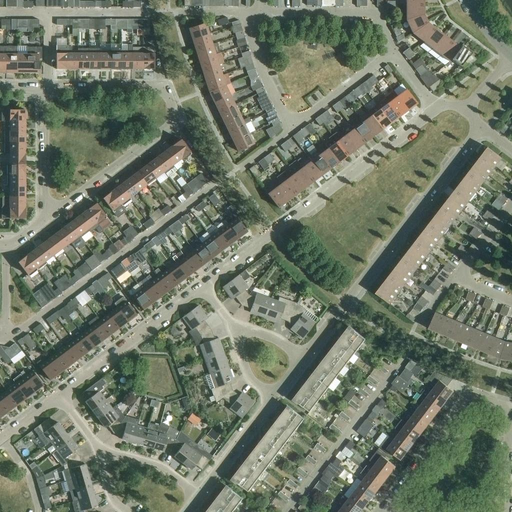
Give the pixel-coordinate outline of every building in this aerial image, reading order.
[(406,6),(406,21),(424,15),(424,6),(406,6)] [(406,21),(412,34),(427,23),(424,15),(406,21)] [(27,20),(27,26),(27,32),(33,32),(33,28),(39,28),(39,20),(27,20)] [(412,34),(424,42),(435,28),(427,23),(412,34)] [(188,29),(192,40),(209,34),(205,24),(188,29)] [(424,42),(432,49),(443,35),(435,28),(424,42)] [(192,40),(195,50),(212,45),(209,34),(192,40)] [(432,49),(441,56),(452,42),(443,35),(432,49)] [(450,62),(451,61),(451,60),(460,48),(452,42),(441,56),(450,62)] [(195,50),(198,60),(220,54),(217,43),(212,45),(195,50)] [(121,70),(132,70),(132,48),(132,45),(128,45),(128,52),(121,51),(121,70)] [(56,70),(67,70),(67,46),(56,46),(56,70)] [(67,70),(78,70),(78,52),(72,52),(72,48),(70,46),(67,46),(67,70)] [(451,60),(451,61),(460,67),(461,66),(463,69),(471,63),(467,58),(471,53),(461,46),(460,48),(451,60)] [(6,73),(16,73),(16,55),(17,55),(17,47),(6,47),(6,73)] [(27,55),(27,73),(38,74),(38,59),(41,59),(41,48),(27,48),(27,55)] [(132,70),(142,70),(142,48),(132,48),(132,70)] [(142,48),(142,70),(153,70),(154,48),(142,48)] [(402,53),(405,57),(411,52),(409,48),(402,53)] [(78,70),(88,70),(88,49),(78,49),(78,52),(78,70)] [(88,70),(99,70),(99,51),(99,49),(88,49),(88,70)] [(99,70),(110,70),(110,51),(99,51),(99,70)] [(110,70),(121,70),(121,51),(120,52),(120,51),(110,51),(110,70)] [(411,52),(405,57),(408,60),(414,55),(411,52)] [(202,71),(219,65),(223,64),(220,54),(198,60),(202,71)] [(16,73),(27,73),(27,55),(17,55),(16,55),(16,73)] [(250,55),(242,58),(237,59),(240,68),(252,64),(250,55)] [(202,71),(205,81),(222,76),(219,65),(202,71)] [(392,72),(387,65),(384,68),(388,74),(392,72)] [(415,70),(418,73),(424,68),(421,65),(415,70)] [(424,68),(418,73),(420,76),(426,72),(424,68)] [(205,81),(209,92),(230,84),(227,74),(222,76),(205,81)] [(373,76),(370,78),(374,85),(378,82),(373,76)] [(374,85),(370,78),(366,81),(371,87),(374,85)] [(429,88),(432,92),(443,85),(439,80),(429,88)] [(214,103),(230,96),(234,93),(230,84),(209,92),(214,103)] [(356,89),(352,91),(357,98),(361,95),(356,89)] [(406,90),(397,97),(408,111),(417,104),(406,90)] [(357,98),(352,91),(349,94),(354,100),(357,98)] [(385,98),(385,99),(399,117),(408,111),(397,97),(394,92),(385,98)] [(214,103),(219,113),(235,105),(230,96),(214,103)] [(385,99),(376,105),(390,124),(399,117),(385,99)] [(339,102),(335,104),(340,111),(343,108),(339,102)] [(219,113),(223,123),(239,115),(236,109),(240,107),(238,104),(235,105),(219,113)] [(340,111),(335,104),(332,107),(337,113),(340,111)] [(368,112),(382,130),(390,124),(376,105),(368,111),(368,112)] [(1,122),(4,122),(25,122),(25,110),(9,110),(9,107),(1,107),(1,122)] [(368,119),(363,123),(373,137),(382,130),(368,112),(365,115),(368,119)] [(223,123),(228,132),(244,125),(239,115),(223,123)] [(321,115),(318,117),(323,124),(326,121),(321,115)] [(323,124),(318,117),(314,120),(319,126),(323,124)] [(4,122),(4,132),(25,132),(25,122),(4,122)] [(363,123),(354,129),(365,143),(373,137),(363,123)] [(309,124),(301,130),(306,137),(309,134),(310,136),(315,132),(309,124)] [(228,132),(233,142),(249,134),(244,125),(228,132)] [(500,132),(503,134),(509,127),(506,125),(500,132)] [(354,129),(345,136),(356,150),(365,143),(354,129)] [(306,137),(301,130),(297,133),(302,139),(306,137)] [(4,132),(4,143),(25,143),(25,132),(4,132)] [(332,136),(337,142),(347,156),(356,150),(345,136),(341,139),(336,133),(332,136)] [(249,134),(233,142),(238,152),(254,145),(249,134)] [(180,140),(171,147),(181,159),(182,161),(191,154),(180,140)] [(287,141),(283,143),(288,150),(292,147),(287,141)] [(337,142),(328,149),(339,163),(347,156),(337,142)] [(4,154),(9,154),(25,154),(25,143),(4,143),(4,154)] [(288,150),(283,143),(280,146),(285,152),(288,150)] [(171,147),(163,153),(172,166),(173,166),(181,159),(171,147)] [(488,148),(481,157),(495,168),(502,159),(488,148)] [(328,149),(320,155),(319,155),(330,169),(339,163),(328,149)] [(308,158),(311,162),(321,176),(330,169),(319,155),(320,155),(317,151),(308,158)] [(163,153),(154,160),(164,172),(163,172),(167,178),(176,171),(174,168),(174,167),(173,166),(172,166),(163,153)] [(7,165),(25,165),(25,154),(9,154),(9,164),(7,164),(7,165)] [(270,154),(266,156),(271,163),(274,160),(270,154)] [(271,163),(266,156),(263,159),(268,165),(271,163)] [(481,157),(474,165),(488,176),(495,168),(481,157)] [(154,160),(146,166),(155,179),(163,172),(164,172),(154,160)] [(311,162),(302,168),(313,182),(321,176),(311,162)] [(25,165),(7,165),(7,176),(25,176),(25,165)] [(474,165),(468,174),(482,185),(488,176),(474,165)] [(146,166),(137,173),(146,185),(155,179),(146,166)] [(249,170),(256,180),(261,176),(253,166),(249,170)] [(302,168),(293,175),(304,189),(313,182),(302,168)] [(284,172),(280,175),(296,195),(304,189),(293,175),(289,178),(284,172)] [(137,173),(128,179),(138,192),(146,185),(137,173)] [(195,178),(198,183),(202,187),(207,183),(208,183),(212,180),(208,175),(204,178),(201,174),(195,178)] [(468,174),(461,183),(475,193),(482,185),(468,174)] [(281,184),(276,188),(287,202),(296,195),(280,175),(276,178),(281,184)] [(7,187),(9,187),(9,186),(25,186),(25,176),(7,176),(7,187)] [(128,179),(120,186),(129,198),(130,198),(138,192),(128,179)] [(287,202),(276,188),(273,183),(264,190),(278,209),(287,202)] [(461,183),(455,191),(469,202),(475,193),(461,183)] [(185,193),(181,196),(185,200),(189,197),(188,197),(193,193),(186,184),(181,187),(185,193)] [(9,186),(9,187),(9,197),(25,197),(25,186),(9,186)] [(120,186),(111,192),(122,207),(131,200),(130,198),(129,198),(120,186)] [(455,191),(448,200),(462,210),(469,202),(455,191)] [(122,207),(111,192),(102,199),(117,218),(126,212),(122,207)] [(500,194),(498,197),(505,202),(507,199),(500,194)] [(208,199),(214,207),(220,203),(214,195),(208,199)] [(3,197),(3,208),(25,208),(25,197),(9,197),(3,197)] [(505,202),(498,197),(496,200),(503,205),(505,202)] [(448,200),(442,208),(456,219),(462,210),(448,200)] [(96,204),(87,210),(96,223),(97,225),(107,218),(96,204)] [(3,208),(1,208),(1,219),(25,219),(25,208),(3,208)] [(442,208),(435,217),(449,228),(456,219),(442,208)] [(96,223),(87,210),(78,217),(89,231),(89,232),(90,233),(99,227),(97,225),(96,223)] [(487,211),(485,214),(492,219),(494,216),(487,211)] [(235,213),(224,221),(238,239),(246,233),(247,232),(238,220),(240,218),(235,213)] [(492,219),(485,214),(483,217),(489,222),(492,219)] [(78,217),(70,223),(81,238),(89,232),(89,231),(78,217)] [(435,217),(428,225),(442,236),(449,228),(435,217)] [(214,224),(219,231),(229,245),(238,239),(224,221),(219,225),(217,222),(214,224)] [(70,223),(61,230),(70,243),(72,245),(81,238),(70,223)] [(428,225),(422,234),(436,245),(442,236),(428,225)] [(126,237),(130,242),(134,239),(133,238),(138,235),(131,226),(123,232),(126,237)] [(474,228),(472,231),(479,237),(481,233),(474,228)] [(61,230),(52,236),(62,249),(70,243),(61,230)] [(219,231),(210,238),(221,252),(229,245),(219,231)] [(479,237),(472,231),(469,234),(476,240),(479,237)] [(422,234),(415,242),(429,253),(436,245),(422,234)] [(52,236),(44,243),(53,256),(62,249),(52,236)] [(210,238),(201,244),(212,258),(221,252),(210,238)] [(415,242),(409,251),(423,262),(429,253),(415,242)] [(44,243),(35,249),(45,262),(53,256),(44,243)] [(201,244),(193,251),(204,265),(212,258),(201,244)] [(461,245),(459,249),(465,254),(468,251),(461,245)] [(35,249),(26,256),(37,270),(46,264),(45,262),(35,249)] [(465,254),(459,249),(456,252),(463,257),(465,254)] [(104,260),(101,256),(98,251),(93,254),(93,255),(100,263),(104,260)] [(193,251),(184,257),(195,271),(204,265),(193,251)] [(409,251),(402,260),(416,270),(423,262),(409,251)] [(85,263),(91,271),(101,264),(100,263),(93,255),(84,262),(85,263)] [(37,270),(26,256),(18,263),(28,277),(37,270)] [(176,263),(176,264),(186,278),(195,271),(184,257),(179,261),(175,256),(172,259),(176,263)] [(126,260),(121,263),(127,271),(129,274),(138,267),(133,261),(129,264),(126,260)] [(402,260),(395,268),(409,279),(416,270),(402,260)] [(77,269),(83,277),(91,271),(85,263),(77,269)] [(114,276),(116,279),(127,271),(121,263),(110,271),(114,276)] [(448,263),(445,266),(452,271),(455,268),(448,263)] [(176,264),(167,270),(178,284),(186,278),(176,264)] [(452,271),(445,266),(443,269),(450,274),(452,271)] [(395,268),(389,277),(403,287),(409,279),(395,268)] [(83,277),(77,269),(73,272),(75,276),(78,281),(83,277)] [(158,276),(158,277),(169,291),(178,284),(167,270),(162,274),(158,269),(155,271),(158,276)] [(235,298),(241,306),(248,296),(245,291),(248,288),(243,282),(249,277),(244,271),(222,288),(232,300),(235,298)] [(74,284),(71,279),(69,280),(65,275),(58,280),(66,290),(74,284)] [(150,283),(160,297),(169,291),(158,277),(153,281),(149,276),(146,278),(150,283)] [(389,277),(382,285),(396,296),(403,287),(389,277)] [(435,280),(432,283),(439,288),(442,285),(435,280)] [(141,289),(141,290),(152,304),(160,297),(150,283),(144,287),(140,282),(137,284),(141,289)] [(439,288),(432,283),(430,286),(437,291),(439,288)] [(39,290),(32,296),(41,307),(48,302),(48,303),(53,300),(57,297),(53,292),(47,284),(39,290)] [(396,296),(382,285),(376,294),(390,305),(396,296)] [(152,304),(141,290),(132,296),(143,311),(144,310),(152,304)] [(249,313),(264,318),(271,299),(256,294),(255,298),(248,296),(241,306),(251,309),(249,313)] [(280,319),(287,322),(297,304),(279,297),(278,302),(271,299),(264,318),(278,323),(280,319)] [(422,297),(419,300),(426,305),(428,302),(422,297)] [(415,305),(408,299),(406,303),(412,308),(415,305)] [(297,304),(287,322),(292,326),(290,330),(302,339),(315,323),(302,314),(305,310),(299,305),(301,301),(299,300),(297,304)] [(426,305),(419,300),(417,303),(424,308),(426,305)] [(126,301),(117,308),(127,322),(136,316),(137,315),(126,301)] [(70,309),(67,305),(63,308),(69,316),(74,312),(73,312),(77,309),(74,306),(70,309)] [(193,338),(200,335),(211,330),(204,321),(207,319),(198,306),(182,318),(191,330),(188,333),(193,338)] [(58,311),(54,314),(57,319),(61,316),(66,323),(71,319),(63,308),(58,312),(58,311)] [(117,308),(108,314),(119,329),(127,322),(117,308)] [(428,330),(439,334),(445,318),(435,313),(428,330)] [(57,319),(54,314),(45,320),(49,325),(57,319)] [(108,314),(99,321),(110,335),(119,329),(108,314)] [(406,317),(413,322),(415,319),(408,314),(406,317)] [(88,324),(91,327),(102,342),(110,335),(99,321),(96,317),(88,324)] [(439,334),(449,338),(455,322),(445,318),(439,334)] [(449,338),(459,342),(465,326),(455,322),(449,338)] [(459,342),(469,346),(475,330),(465,326),(459,342)] [(91,327),(82,334),(93,348),(102,342),(91,327)] [(338,343),(331,352),(347,364),(366,340),(350,328),(342,338),(338,338),(338,343)] [(199,345),(204,360),(223,353),(218,339),(214,340),(211,330),(200,335),(203,344),(199,345)] [(469,346),(478,351),(485,334),(475,330),(469,346)] [(82,334),(74,340),(84,355),(93,348),(82,334)] [(478,351),(488,355),(495,338),(485,334),(478,351)] [(24,343),(30,350),(36,345),(28,335),(21,339),(17,342),(20,347),(24,343)] [(500,360),(505,343),(495,338),(488,355),(500,360)] [(74,340),(65,347),(76,361),(84,355),(74,340)] [(500,360),(511,361),(511,343),(505,343),(500,360)] [(10,347),(17,355),(21,352),(14,344),(10,347)] [(0,356),(6,365),(11,362),(0,347),(0,356)] [(65,347),(56,353),(67,368),(76,361),(65,347)] [(320,367),(312,376),(328,388),(347,364),(331,352),(324,362),(319,362),(320,367)] [(56,353),(48,360),(58,374),(67,368),(56,353)] [(204,360),(209,374),(228,368),(223,353),(204,360)] [(58,374),(48,360),(42,364),(40,361),(36,363),(50,381),(50,380),(58,374)] [(406,369),(411,373),(417,364),(410,361),(405,368),(406,369)] [(216,403),(222,399),(232,391),(230,383),(233,382),(228,368),(209,374),(214,388),(211,389),(213,397),(209,398),(211,403),(215,401),(216,403)] [(23,378),(34,392),(42,386),(43,386),(32,371),(26,376),(23,371),(20,373),(23,378)] [(436,386),(433,390),(447,401),(454,392),(447,387),(453,380),(443,376),(434,372),(428,380),(436,386)] [(328,388),(312,376),(305,386),(301,386),(301,391),(294,401),(310,413),(328,388)] [(23,378),(15,385),(25,399),(34,392),(23,378)] [(85,402),(91,411),(105,400),(99,392),(103,389),(101,387),(105,384),(101,379),(81,394),(86,401),(85,402)] [(15,385),(6,391),(17,405),(25,399),(15,385)] [(350,399),(358,392),(354,388),(346,395),(350,399)] [(424,391),(421,395),(440,409),(447,401),(433,390),(429,395),(424,391)] [(6,391),(0,395),(0,400),(8,412),(17,405),(6,391)] [(229,409),(241,418),(242,418),(254,403),(241,393),(239,396),(232,391),(222,399),(231,406),(229,409)] [(415,403),(420,407),(434,418),(440,409),(421,395),(415,403)] [(0,400),(0,418),(8,412),(0,400)] [(91,411),(98,419),(112,409),(105,400),(91,411)] [(107,426),(113,434),(120,423),(124,417),(116,406),(112,409),(98,419),(105,428),(107,426)] [(277,422),(270,432),(286,444),(304,420),(289,407),(281,417),(277,418),(277,422)] [(420,407),(413,416),(427,426),(434,418),(420,407)] [(369,417),(366,420),(371,424),(378,415),(373,412),(369,417)] [(200,420),(192,414),(187,420),(195,426),(200,420)] [(413,416),(407,424),(421,435),(427,426),(413,416)] [(121,440),(132,443),(137,426),(139,420),(128,417),(127,418),(124,417),(120,423),(113,434),(122,437),(121,440)] [(64,432),(57,423),(52,427),(47,420),(37,427),(33,430),(45,446),(50,442),(64,432)] [(371,424),(366,420),(360,428),(366,433),(370,436),(376,428),(371,424)] [(395,429),(400,433),(414,444),(421,435),(407,424),(401,420),(395,429)] [(142,446),(153,449),(157,432),(158,432),(159,426),(148,423),(147,429),(142,446)] [(132,443),(142,446),(147,429),(137,426),(132,443)] [(157,432),(153,449),(163,452),(164,449),(170,450),(176,439),(178,435),(179,432),(169,427),(165,434),(158,432),(157,432)] [(366,433),(360,428),(357,432),(364,437),(366,433)] [(211,429),(207,435),(211,438),(215,432),(211,429)] [(52,454),(70,440),(64,432),(50,442),(56,450),(51,454),(52,454)] [(259,446),(251,456),(267,468),(286,444),(270,432),(262,441),(258,442),(259,446)] [(400,433),(393,441),(407,452),(414,444),(400,433)] [(176,439),(170,450),(175,454),(173,457),(182,464),(193,450),(184,443),(183,445),(181,443),(184,439),(178,435),(176,439)] [(407,452),(393,441),(387,437),(379,447),(390,456),(392,454),(401,461),(407,452)] [(63,466),(79,457),(74,451),(77,449),(70,440),(52,454),(58,463),(59,462),(62,466),(63,466)] [(193,450),(182,464),(191,470),(195,465),(202,470),(209,461),(202,456),(203,455),(203,454),(203,453),(202,451),(202,450),(201,449),(200,448),(198,448),(197,448),(196,448),(194,449),(193,450)] [(369,461),(375,465),(389,476),(396,467),(385,459),(387,456),(379,449),(369,461)] [(267,468),(251,456),(244,465),(239,466),(240,470),(232,480),(248,492),(267,468)] [(65,482),(88,475),(85,464),(82,465),(79,457),(63,466),(64,470),(62,471),(65,482)] [(366,466),(364,470),(382,485),(389,476),(375,465),(371,470),(366,466)] [(366,478),(362,482),(376,493),(382,485),(364,470),(361,474),(366,478)] [(69,492),(91,485),(88,475),(65,482),(66,482),(69,492)] [(329,489),(324,485),(319,482),(315,487),(325,494),(329,489)] [(362,482),(355,491),(369,502),(376,493),(362,482)] [(69,492),(72,502),(94,496),(91,485),(69,492)] [(216,502),(208,511),(209,511),(233,511),(243,499),(227,487),(220,497),(215,497),(216,502)] [(355,491),(349,500),(363,510),(369,502),(355,491)] [(95,511),(94,507),(97,507),(94,496),(72,502),(74,511),(95,511)] [(349,500),(342,508),(347,511),(361,511),(363,510),(349,500)]
